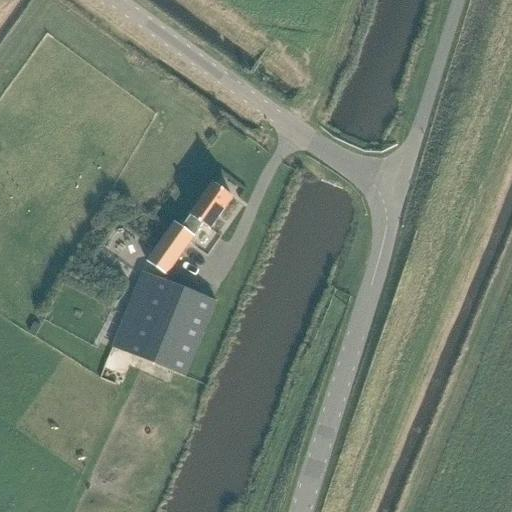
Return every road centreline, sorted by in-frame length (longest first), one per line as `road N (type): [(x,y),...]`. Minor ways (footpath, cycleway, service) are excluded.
road 1 (tertiary): [(394,194),(113,0)]
road 2 (tertiary): [(299,511),(394,194)]
road 3 (unclassified): [(394,194),(456,0)]
